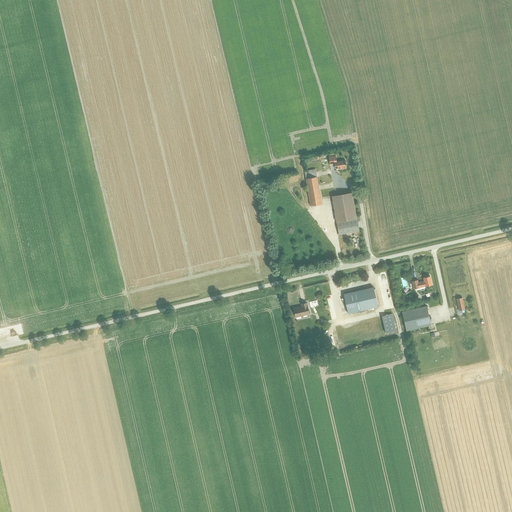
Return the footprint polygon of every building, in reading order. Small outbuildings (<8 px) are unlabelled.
[(340,169),(346,168),(345,160),(336,161),(335,155),(328,156),(329,164),(334,163),(335,168),(339,168),(340,169)] [(316,172),(305,174),(310,206),(321,203),(316,172)] [(359,231),(353,193),(332,196),(337,222),(339,234),(359,231)] [(430,276),(423,277),(424,281),(418,282),(417,280),(412,281),(414,289),(419,287),(420,289),(425,288),(425,286),(432,285),(430,276)] [(348,313),(378,306),(373,287),(343,293),(348,313)] [(465,309),(462,297),(456,299),(459,310),(465,309)] [(302,306),(293,308),(295,317),(309,314),(307,305),(306,302),(301,304),(302,306)] [(431,325),(426,305),(402,311),(406,331),(431,325)] [(392,314),(382,316),(385,333),(396,331),(392,314)]
